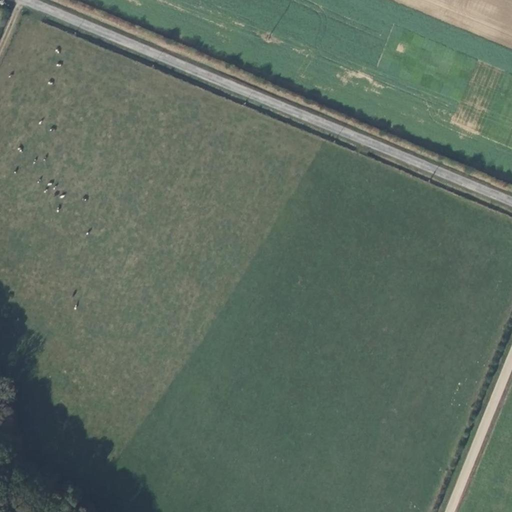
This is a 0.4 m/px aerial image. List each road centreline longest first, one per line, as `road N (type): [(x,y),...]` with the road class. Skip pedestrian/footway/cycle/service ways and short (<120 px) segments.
road 1 (unclassified): [(511,200),(22,0)]
road 2 (unclassified): [(511,354),(447,511)]
